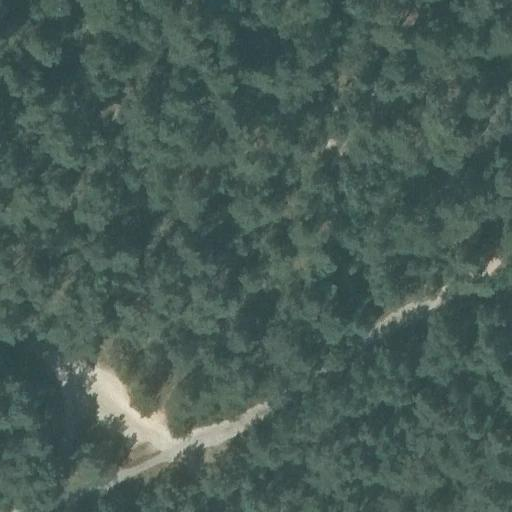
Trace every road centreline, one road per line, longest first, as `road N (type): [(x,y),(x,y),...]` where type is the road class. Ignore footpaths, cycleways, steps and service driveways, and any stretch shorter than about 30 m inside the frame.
road 1 (track): [(511,255),(171,448)]
road 2 (track): [(171,448),(31,511)]
